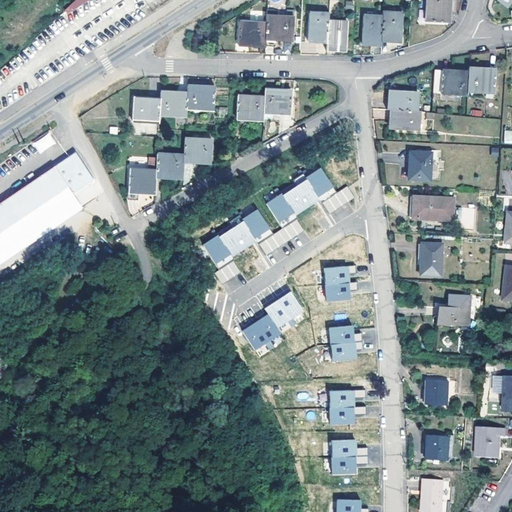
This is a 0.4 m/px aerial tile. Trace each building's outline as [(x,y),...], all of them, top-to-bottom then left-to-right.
[(80,0),(66,14),(70,16),(93,0),(80,0)] [(449,23),(450,0),(427,0),(426,22),(449,23)] [(382,17),(381,42),(393,42),(401,43),(402,15),(382,14),(382,17)] [(372,45),(381,45),(381,42),(382,17),(364,16),(362,44),(372,45)] [(267,25),(266,40),(293,41),(294,18),(267,17),(267,25)] [(348,23),(329,22),(329,25),(328,50),(340,51),(347,51),(348,23)] [(239,46),(266,47),(266,40),(267,25),(240,24),(239,46)] [(328,50),(329,25),(310,24),(308,51),(318,52),(328,52),(328,50)] [(495,70),(469,68),(468,72),(468,91),(494,93),(495,70)] [(435,70),(433,93),(467,95),(468,91),(468,72),(435,70)] [(187,94),(186,110),(214,111),(215,88),(188,86),(187,94)] [(391,109),(416,111),(417,92),(390,90),(388,109),(391,109)] [(265,98),(264,114),(291,115),(292,92),(273,92),(265,91),(265,98)] [(159,116),(186,117),(186,110),(187,94),(160,93),(160,100),(159,116)] [(236,120),(263,121),(264,114),(265,98),(238,97),(236,120)] [(132,121),(158,123),(159,116),(160,100),(133,99),(132,121)] [(418,131),(419,111),(416,111),(391,109),(390,130),(418,131)] [(38,153),(56,144),(50,133),(33,142),(38,153)] [(184,156),(184,162),(211,164),(212,141),(185,139),(184,156)] [(75,153),(0,203),(0,264),(82,209),(74,196),(95,182),(75,153)] [(411,153),(410,180),(431,181),(432,154),(411,153)] [(184,156),(157,155),(156,172),(155,178),(183,179),(184,162),(184,156)] [(337,193),(320,168),(305,178),(304,176),(280,192),(281,194),(266,204),(282,228),(298,218),(295,214),(318,199),(321,203),(337,193)] [(155,178),(156,172),(130,170),(128,193),(154,195),(155,178)] [(454,221),(455,200),(415,198),(413,219),(454,221)] [(475,228),(475,208),(459,208),(459,228),(475,228)] [(273,234),(257,210),(242,220),(241,218),(216,234),(218,236),(203,246),(219,270),(234,260),(232,256),(255,240),(258,244),(273,234)] [(423,244),(422,275),(442,276),(443,245),(423,244)] [(356,273),(355,265),(324,268),(325,286),(357,283),(357,282),(348,282),(348,274),(356,273)] [(511,302),(511,268),(506,268),(503,302),(511,302)] [(357,283),(325,286),(327,301),(350,299),(349,291),(357,290),(357,283)] [(302,311),(290,292),(264,308),(268,314),(242,331),(254,350),(280,333),(276,327),(302,311)] [(468,325),(470,295),(450,294),(449,307),(439,307),(439,324),(468,325)] [(280,326),(282,331),(296,325),(293,320),(280,326)] [(353,333),(352,325),(329,327),(331,345),(362,342),(361,333),(353,333)] [(362,342),(331,345),(332,361),(355,359),(355,350),(363,349),(362,342)] [(511,412),(511,378),(504,378),(503,411),(511,412)] [(446,406),(447,382),(426,381),(425,405),(446,406)] [(366,398),(366,389),(329,391),(330,408),(366,407),(366,406),(354,407),(353,398),(366,398)] [(366,407),(330,408),(331,424),(354,423),(354,415),(367,415),(366,407)] [(504,437),(505,429),(478,427),(476,457),(498,458),(499,450),(497,450),(498,437),(504,437)] [(448,436),(428,435),(426,460),(446,462),(448,436)] [(355,439),(332,440),(332,458),(368,457),(368,447),(356,448),(355,439)] [(368,457),(332,458),(333,474),(356,473),(356,464),(369,464),(368,457)] [(439,511),(442,482),(423,480),(421,511),(439,511)] [(361,500),(338,499),(337,511),(369,511),(369,509),(361,508),(361,500)]
